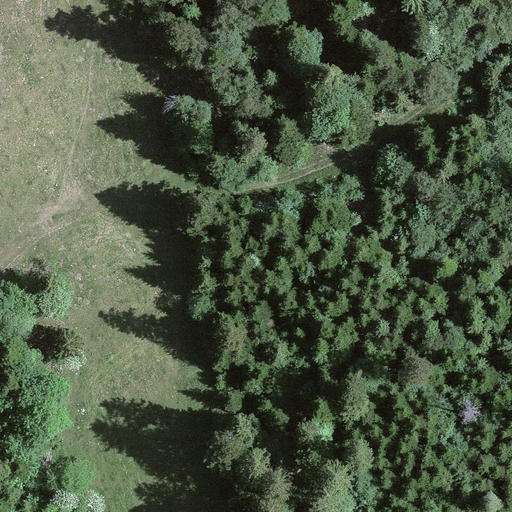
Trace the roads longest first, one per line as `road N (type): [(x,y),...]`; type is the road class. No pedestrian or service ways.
road 1 (track): [(511,36),(442,96),(327,168),(252,187),(187,192)]
road 2 (track): [(171,194),(173,459),(183,511)]
road 3 (track): [(1,263),(72,213),(117,198),(187,192)]
